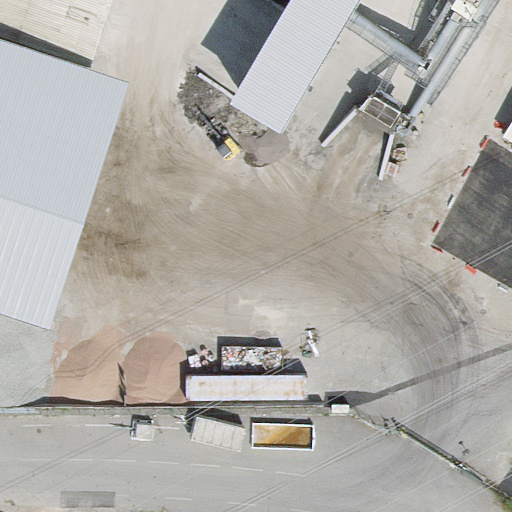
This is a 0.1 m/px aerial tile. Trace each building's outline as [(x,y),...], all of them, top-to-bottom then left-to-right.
[(111,0),(0,0),(0,24),(93,55),(111,0)] [(248,75),(290,0),(234,0),(205,50),(248,75)] [(298,0),(250,93),(304,121),(366,0),(298,0)] [(407,0),(476,43),(503,0),(407,0)] [(511,195),(511,151),(508,149),(477,200),(500,215),(511,195)] [(3,235),(0,234),(0,346),(0,347),(37,233),(6,224),(3,235)] [(49,236),(37,233),(0,347),(0,346),(0,358),(41,372),(44,360),(15,351),(49,236)] [(78,246),(49,236),(15,351),(44,360),(78,246)]
